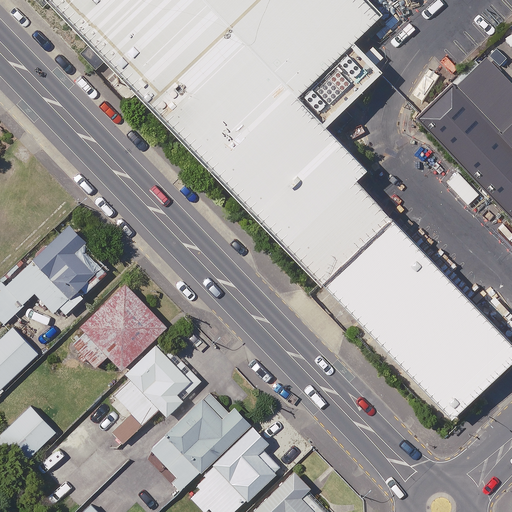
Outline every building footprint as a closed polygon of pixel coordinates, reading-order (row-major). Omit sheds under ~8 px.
[(42,0),(315,287),(390,216),(361,186),(354,178),(365,167),(324,124),(380,72),(349,40),(380,11),(369,0),(42,0)] [(511,44),(496,59),(511,75),(511,44)] [(511,101),(480,68),(406,138),(511,250),(511,101)] [(88,242),(72,224),(0,287),(0,315),(6,322),(39,293),(62,319),(86,298),(83,294),(107,273),(83,246),(88,242)] [(170,325),(128,282),(84,325),(89,329),(75,342),(99,366),(111,354),(125,369),(170,325)] [(473,351),(392,284),(383,294),(465,361),(473,351)] [(0,393),(40,352),(14,327),(0,341),(0,393)] [(115,431),(125,442),(162,408),(169,417),(207,382),(166,337),(128,372),(134,378),(117,393),(135,413),(115,431)] [(235,404),(217,385),(153,447),(178,473),(172,478),(183,490),(253,423),(235,404)] [(59,431),(33,405),(0,436),(0,442),(23,466),(59,431)] [(194,496),(207,511),(208,511),(217,505),(219,508),(231,498),(239,508),(299,456),(266,419),(199,482),(204,487),(194,496)] [(298,511),(272,486),(245,511),(298,511)] [(102,511),(93,502),(82,511),(102,511)]
